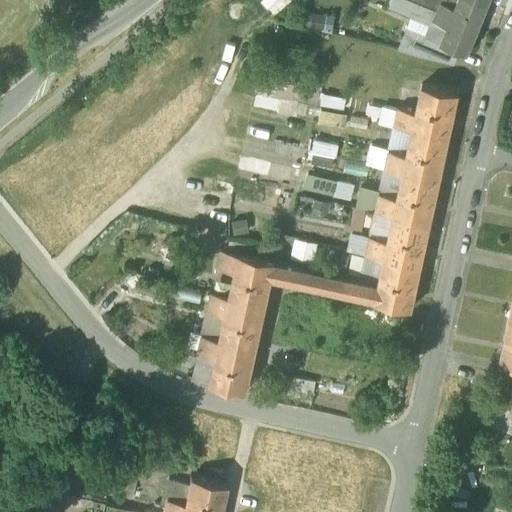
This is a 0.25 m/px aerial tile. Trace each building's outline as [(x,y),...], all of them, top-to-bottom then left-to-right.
[(488,2),(481,0),(458,0),(455,7),(441,1),(437,10),(477,27),(488,2)] [(437,10),(423,3),(419,12),(434,19),(437,10)] [(477,27),(437,10),(434,19),(448,25),(442,40),(441,41),(459,49),(467,52),(477,27)] [(448,25),(434,19),(427,34),(442,40),(448,25)] [(442,40),(427,34),(412,27),(404,44),(428,54),(427,56),(455,63),(459,49),(441,41),(442,40)] [(459,91),(423,83),(417,110),(398,106),(395,123),(414,127),(449,135),(459,91)] [(283,99),(282,103),(256,96),(254,104),(296,116),(300,104),(283,99)] [(248,126),(245,139),(258,142),(258,139),(272,142),(270,151),(298,158),(301,148),(286,145),(288,134),(248,126)] [(449,135),(414,127),(408,154),(389,150),(385,166),(404,170),(440,178),(449,135)] [(290,183),(294,166),(243,154),(239,171),(290,183)] [(440,178),(404,170),(398,197),(380,193),(376,209),(395,213),(430,221),(440,178)] [(430,221),(395,213),(389,240),(370,236),(367,252),(385,256),(421,264),(430,221)] [(275,260),(222,248),(218,265),(236,269),(230,295),(266,303),(272,276),(275,261),(275,260)] [(421,264),(385,256),(379,283),(376,299),(376,300),(411,308),(421,264)] [(353,278),(275,261),(272,276),(349,293),(353,278)] [(379,283),(353,278),(349,293),(376,299),(379,283)] [(230,295),(212,291),(208,308),(227,312),(221,339),(256,346),(266,303),(230,295)] [(511,319),(509,318),(499,362),(511,364),(511,319)] [(221,339),(203,335),(199,351),(217,355),(211,383),(247,391),(256,346),(221,339)] [(134,496),(137,476),(147,478),(149,464),(128,460),(122,494),(134,496)] [(220,511),(227,483),(191,475),(185,503),(167,499),(163,511),(220,511)]
